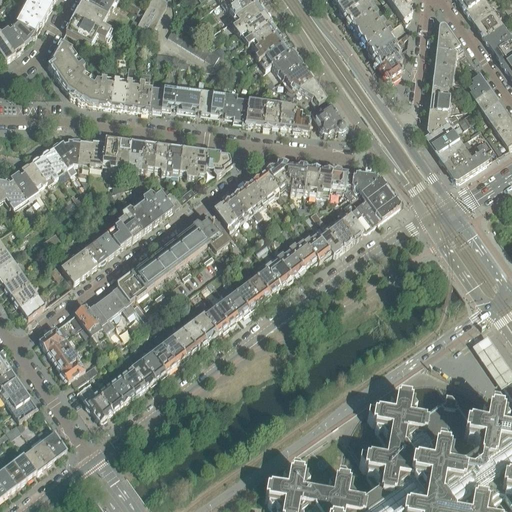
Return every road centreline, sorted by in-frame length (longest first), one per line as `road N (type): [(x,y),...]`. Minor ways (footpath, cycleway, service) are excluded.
road 1 (secondary): [(428,224),(260,337),(93,465)]
road 2 (secondary): [(206,511),(489,314)]
road 3 (residential): [(14,348),(246,178),(253,148)]
road 4 (residential): [(253,148),(81,124),(0,123)]
road 5 (residential): [(93,465),(14,348)]
road 6 (residential): [(429,0),(415,115),(401,134)]
road 7 (residential): [(384,157),(366,162),(253,148)]
road 8 (secondary): [(321,45),(321,65),(384,157)]
road 9 (residential): [(439,0),(511,103)]
road 10 (secondary): [(401,134),(341,52),(321,45)]
